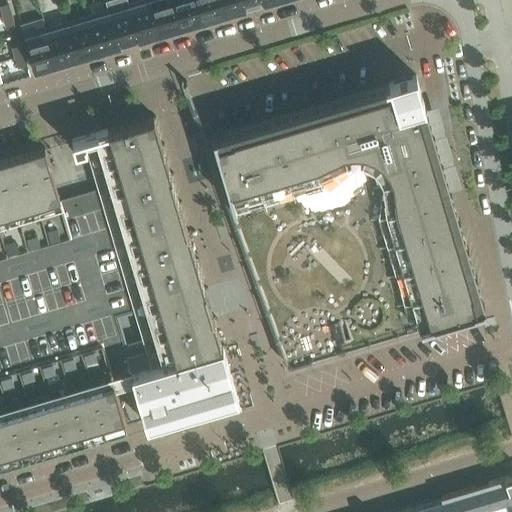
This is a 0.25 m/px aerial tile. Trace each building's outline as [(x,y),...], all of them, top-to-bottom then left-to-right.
[(140,41),(161,34),(150,0),(139,0),(129,3),(140,41)] [(150,0),(161,34),(182,28),(173,0),(150,0)] [(173,0),(182,28),(203,22),(196,0),(173,0)] [(196,0),(203,22),(206,21),(207,23),(212,21),(211,20),(224,16),(219,0),(196,0)] [(219,0),(224,16),(245,10),(241,0),(219,0)] [(241,0),(245,10),(265,4),(264,0),(241,0)] [(9,2),(0,5),(3,16),(12,13),(9,2)] [(119,47),(140,41),(129,3),(108,9),(119,47)] [(99,53),(119,47),(108,9),(88,15),(99,53)] [(6,26),(15,23),(12,13),(3,16),(6,26)] [(78,59),(99,53),(88,15),(67,21),(78,59)] [(22,25),(25,36),(35,72),(57,65),(46,27),(44,18),(22,25)] [(57,65),(78,59),(67,21),(46,27),(57,65)] [(21,44),(12,46),(15,57),(24,54),(21,44)] [(18,67),(27,65),(24,54),(15,57),(18,67)] [(272,117),(272,116),(271,117),(271,118),(244,126),(243,125),(242,125),(242,126),(215,134),(215,133),(213,134),(214,135),(205,137),(205,138),(205,139),(206,139),(216,166),(215,166),(216,167),(226,194),(225,194),(226,195),(236,222),(236,224),(237,223),(246,250),(246,251),(246,252),(247,252),(257,279),(256,279),(257,280),(267,307),(267,308),(268,308),(277,335),(277,336),(278,336),(288,365),(311,358),(311,359),(313,359),(312,358),(340,350),(341,350),(369,341),(369,342),(370,341),(397,333),(398,333),(399,333),(399,332),(485,307),(477,277),(478,277),(477,276),(476,276),(468,249),(469,248),(469,247),(468,247),(460,220),(460,218),(459,219),(451,191),(452,191),(451,190),(443,162),(443,161),(442,161),(434,134),(435,133),(435,132),(434,132),(426,105),(426,104),(426,103),(425,104),(417,74),(387,83),(387,82),(386,83),(368,89),(359,92),(358,91),(357,91),(357,92),(330,100),(330,99),(328,100),(329,100),(319,103),(301,109),(301,108),(300,108),(300,109),(282,114),(272,117)] [(154,115),(91,134),(106,185),(133,278),(152,338),(160,365),(223,346),(214,319),(213,314),(211,308),(211,306),(209,300),(208,297),(206,292),(154,115)] [(86,135),(72,139),(77,155),(89,152),(85,137),(86,136),(86,135)] [(45,147),(23,154),(39,205),(60,199),(45,147)] [(23,154),(2,160),(18,211),(39,205),(23,154)] [(2,160),(0,160),(0,216),(18,211),(2,160)] [(152,338),(133,278),(106,185),(101,186),(60,198),(39,204),(18,211),(0,215),(0,412),(9,410),(30,404),(51,398),(72,392),(92,386),(114,379),(132,374),(160,365),(152,338)] [(160,365),(132,374),(146,418),(147,423),(147,424),(153,422),(158,421),(162,419),(167,418),(171,417),(176,415),(239,397),(223,346),(160,365)] [(114,379),(92,385),(106,433),(128,427),(114,379)] [(92,385),(71,391),(85,439),(106,433),(92,385)] [(71,391),(50,398),(65,446),(85,439),(71,391)] [(50,398),(30,404),(44,452),(65,446),(50,398)] [(30,404),(9,410),(23,458),(44,452),(30,404)] [(9,410),(0,412),(0,455),(3,464),(23,458),(9,410)] [(511,499),(511,503),(511,474),(492,480),(499,503),(511,499)] [(485,507),(499,503),(492,480),(442,495),(447,511),(467,511),(476,509),(485,507)] [(442,498),(422,504),(424,511),(447,511),(442,495),(441,495),(442,498)]
